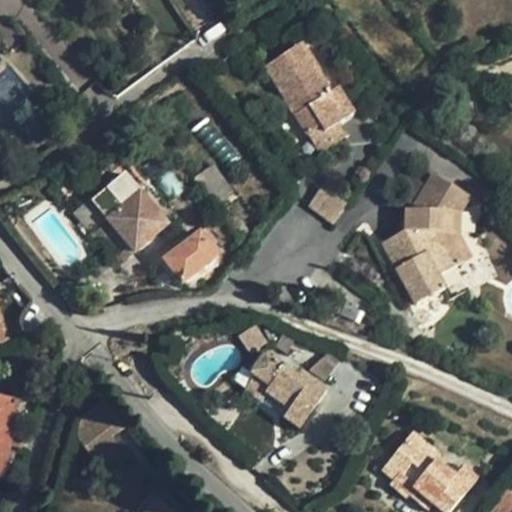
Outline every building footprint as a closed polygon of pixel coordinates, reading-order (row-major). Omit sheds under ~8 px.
[(326,132),(339,123),(352,115),(336,88),(329,92),(299,44),(265,66),(308,135),(321,125),(326,132)] [(347,135),(339,123),(326,132),(321,125),(308,135),(319,152),(347,135)] [(172,202),(189,187),(159,152),(141,168),(172,202)] [(217,209),(236,195),(213,166),(196,179),(217,209)] [(124,173),(92,200),(109,218),(135,248),(166,222),(124,173)] [(486,209),(434,174),(411,209),(406,209),(405,228),(393,235),(383,241),(415,301),(444,285),(438,275),(466,260),(451,232),(460,232),(470,232),(486,209)] [(333,221),(346,202),(322,186),(309,204),(333,221)] [(94,231),(109,218),(92,200),(76,211),(94,231)] [(181,281),(216,253),(200,231),(166,259),(181,281)] [(472,257),(460,232),(451,232),(466,260),(472,257)] [(161,344),(159,353),(169,353),(169,345),(161,344)] [(302,373),(298,377),(266,354),(253,372),(255,375),(246,388),(263,398),(268,392),(291,407),(286,416),(301,426),(326,390),(302,373)] [(7,444),(10,432),(17,399),(0,395),(0,477),(1,477),(7,444)] [(109,437),(125,425),(104,398),(88,410),(109,437)] [(21,434),(10,432),(7,444),(19,446),(21,434)] [(399,472),(394,478),(392,482),(407,496),(410,493),(415,487),(434,502),(444,511),(447,511),(477,478),(463,467),(456,475),(437,460),(441,457),(413,433),(397,451),(411,464),(403,474),(399,472)] [(383,468),(394,478),(399,472),(403,474),(411,464),(397,451),(383,468)] [(428,509),(434,502),(415,487),(410,493),(428,509)]
